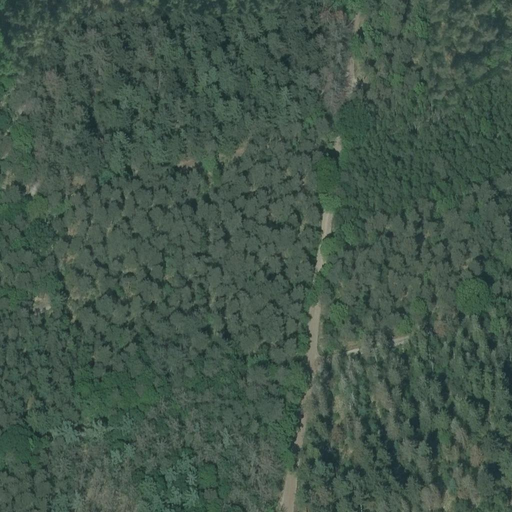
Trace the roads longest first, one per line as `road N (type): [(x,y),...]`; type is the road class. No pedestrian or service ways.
road 1 (track): [(511,307),(0,447)]
road 2 (track): [(342,105),(286,511)]
road 3 (track): [(0,312),(52,284),(33,182)]
road 4 (track): [(33,182),(0,25)]
